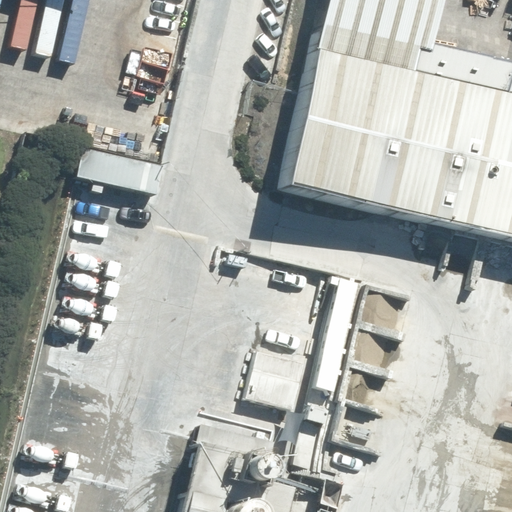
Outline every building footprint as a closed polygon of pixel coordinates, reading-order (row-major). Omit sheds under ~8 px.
[(511,103),(297,53),(266,189),(511,245),(511,103)] [(115,70),(79,63),(67,125),(103,132),(115,70)] [(53,72),(10,64),(0,122),(0,124),(42,132),(53,72)] [(224,254),(212,310),(295,327),(307,272),(224,254)] [(358,287),(330,281),(301,416),(329,422),(358,287)] [(298,363),(252,354),(242,407),(287,415),(298,363)] [(249,511),(261,463),(174,443),(158,511),(249,511)]
